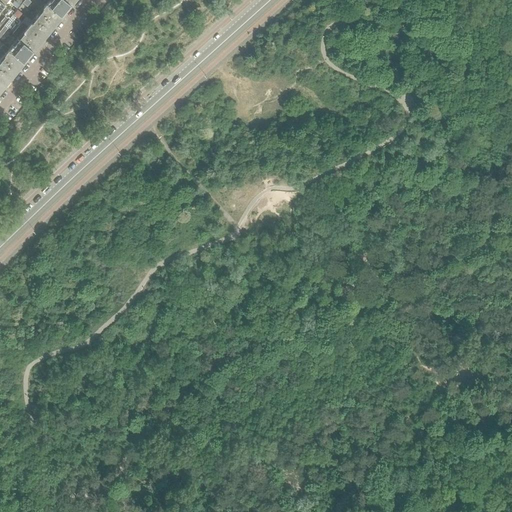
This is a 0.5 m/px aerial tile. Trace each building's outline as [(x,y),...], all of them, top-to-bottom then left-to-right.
[(68,7),(73,0),(74,0),(43,0),(46,3),(62,16),(69,8),(68,7)] [(49,30),(52,26),(55,23),(56,23),(62,16),(46,3),(32,21),(27,16),(22,21),(43,39),(50,31),(49,30)] [(9,19),(13,14),(15,12),(10,9),(5,16),(9,19)] [(7,29),(17,17),(13,14),(9,19),(4,26),(7,29)] [(0,23),(4,26),(9,19),(5,16),(0,22),(0,23)] [(30,53),(34,48),(36,46),(37,47),(43,39),(22,21),(19,26),(24,30),(9,49),(25,61),(31,54),(30,53)] [(11,76),(17,69),(18,70),(25,61),(9,49),(0,59),(0,80),(5,85),(12,77),(11,76)]
